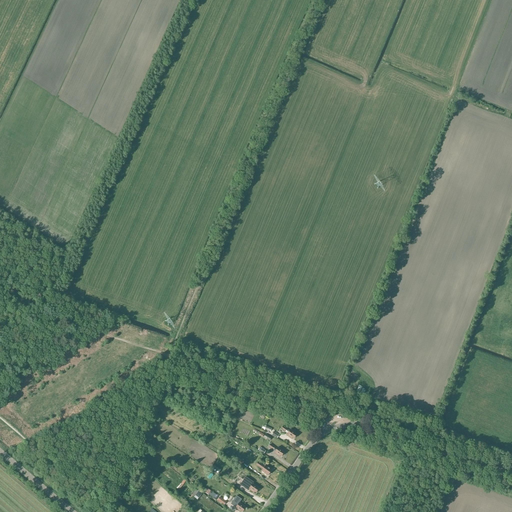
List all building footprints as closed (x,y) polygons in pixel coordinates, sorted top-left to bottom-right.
[(295,434),(296,433),(291,429),(290,431),(283,426),(281,429),(288,433),(286,435),(292,439),(292,438),(294,439),(296,435),(295,434)] [(283,452),(283,451),(278,447),(277,449),(271,444),(269,447),(275,451),(274,453),(279,457),(280,456),(281,456),(284,452),(283,452)] [(244,461),(236,457),(234,460),(242,465),(244,461)] [(270,469),(271,469),(266,465),(264,467),(262,466),(262,465),(258,462),(256,465),(263,469),(262,471),(268,475),(271,470),(270,469)] [(246,476),(240,484),(248,490),(249,490),(254,493),(254,492),(256,493),(258,489),(257,488),(258,487),(253,484),(254,482),(246,476)] [(236,496),(231,504),(236,507),(235,508),(240,511),(241,511),(242,511),(245,508),(244,507),(244,506),(240,503),(239,503),(241,499),(236,496)]
